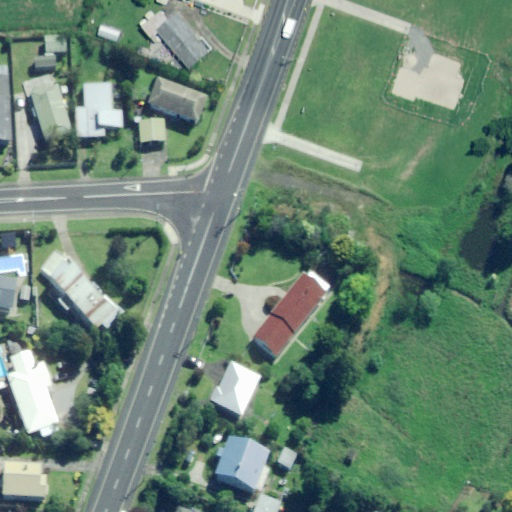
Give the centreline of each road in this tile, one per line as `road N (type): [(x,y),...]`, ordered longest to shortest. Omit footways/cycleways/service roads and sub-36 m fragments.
road 1 (primary): [(219,198),(106,511)]
road 2 (secondary): [(219,198),(203,192),(0,202)]
road 3 (primary): [(291,0),(219,198)]
